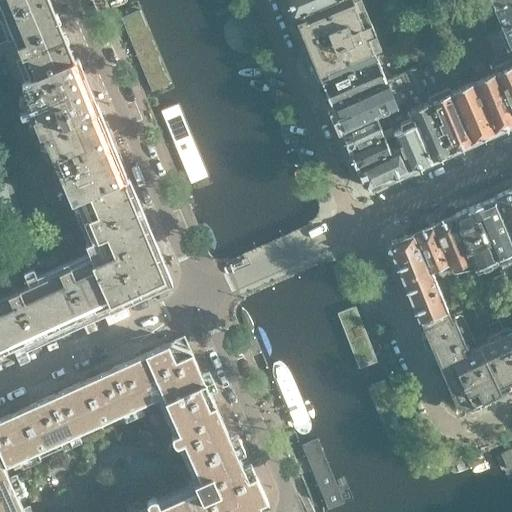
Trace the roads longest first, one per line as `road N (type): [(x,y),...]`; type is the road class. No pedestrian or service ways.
road 1 (residential): [(76,0),(200,297)]
road 2 (residential): [(511,411),(456,438),(358,228)]
road 3 (residential): [(358,228),(262,0)]
road 4 (residential): [(280,511),(284,488),(200,297)]
road 5 (residential): [(200,297),(0,381)]
road 6 (residential): [(358,228),(200,297)]
road 7 (residential): [(358,228),(511,155)]
